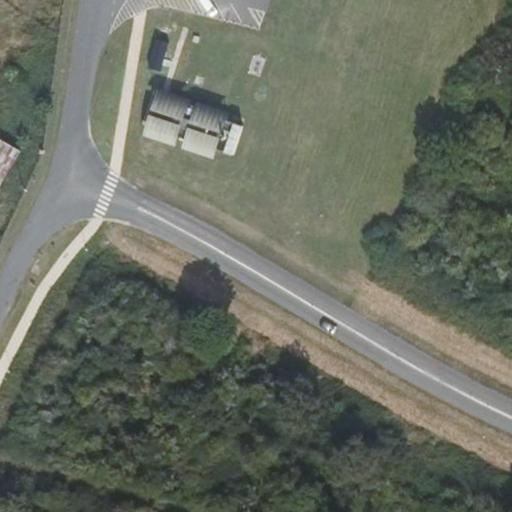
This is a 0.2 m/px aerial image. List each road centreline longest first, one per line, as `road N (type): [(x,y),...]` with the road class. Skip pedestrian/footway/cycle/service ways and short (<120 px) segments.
road 1 (unclassified): [(53,190),(114,196),(184,230),(511,421)]
road 2 (unclassified): [(53,190),(89,0)]
road 3 (unclassified): [(0,315),(53,190)]
